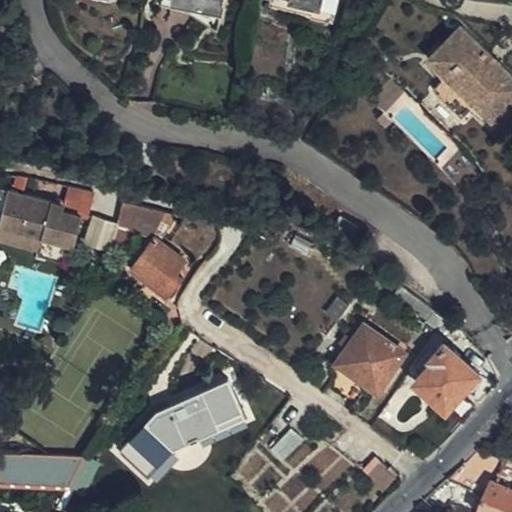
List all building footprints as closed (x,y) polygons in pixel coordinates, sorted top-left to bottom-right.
[(331,23),(336,0),(270,0),(270,2),(290,6),(291,0),(302,0),(315,2),(312,19),(331,23)] [(511,73),(461,23),(429,56),(449,74),(441,81),(439,82),(467,109),(469,107),(476,100),(494,118),(511,101),(511,99),(511,73)] [(449,74),(429,56),(422,62),(441,81),(449,74)] [(467,109),(439,82),(432,89),(461,116),(467,109)] [(476,100),(469,107),(487,124),(494,118),(476,100)] [(511,119),(511,102),(511,101),(494,118),(504,128),(511,119)] [(251,205),(257,171),(237,168),(231,201),(251,205)] [(67,185),(62,204),(60,210),(82,216),(88,218),(95,193),(67,185)] [(42,237),(53,201),(9,189),(5,200),(2,199),(1,199),(0,199),(0,225),(40,237),(42,237)] [(62,204),(53,201),(42,237),(40,237),(37,248),(35,254),(69,263),(82,216),(60,210),(62,204)] [(165,209),(123,201),(120,221),(118,229),(159,238),(165,209)] [(352,241),(361,226),(342,214),(332,230),(352,241)] [(89,241),(113,245),(117,218),(93,215),(89,241)] [(0,237),(37,248),(40,237),(0,225),(0,237)] [(181,271),(190,259),(160,237),(137,269),(173,294),(186,274),(181,271)] [(305,257),(310,246),(292,238),(287,249),(305,257)] [(436,331),(446,316),(425,301),(400,284),(393,295),(431,322),(428,326),(436,331)] [(354,341),(349,348),(337,363),(376,391),(404,352),(365,325),(354,341)] [(339,340),(349,348),(354,341),(344,334),(339,340)] [(466,394),(483,372),(446,346),(435,359),(438,360),(422,382),(451,407),(453,407),(466,394)] [(249,416),(240,377),(172,393),(118,449),(147,476),(194,428),(249,416)] [(302,440),(291,429),(270,450),(282,460),(302,440)] [(86,454),(0,452),(0,484),(1,511),(28,511),(26,472),(52,470),(53,486),(70,485),(86,454)] [(455,469),(440,482),(481,495),(475,511),(485,511),(494,487),(511,493),(511,457),(504,454),(494,481),(455,469)] [(511,511),(511,493),(494,487),(485,511),(511,511)]
